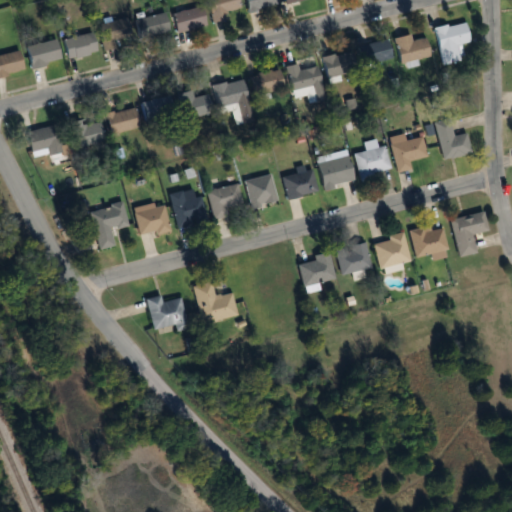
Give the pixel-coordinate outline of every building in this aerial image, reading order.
[(202,0),(208,19),(238,10),(235,0),(202,0)] [(275,5),(273,0),(241,0),(245,12),(275,5)] [(197,6),(167,14),(172,33),(202,25),(197,6)] [(166,33),(161,12),(131,20),(136,40),(166,33)] [(99,48),(129,41),(124,18),(94,24),(99,48)] [(465,42),(461,20),(430,27),(438,65),(457,61),(454,44),(465,42)] [(58,41),(65,61),(95,50),(88,31),(58,41)] [(390,38),(397,64),(427,56),(422,38),(408,41),(406,34),(390,38)] [(21,47),(27,68),(58,60),(52,39),(21,47)] [(388,59),(384,39),(353,46),(358,66),(388,59)] [(0,75),(21,71),(16,50),(0,53),(0,75)] [(317,57),(322,78),(352,71),(348,51),(317,57)] [(308,88),(310,101),(320,99),(314,66),(295,70),(294,63),(282,65),(287,92),(308,88)] [(245,77),(251,96),(281,86),(274,67),(245,77)] [(240,78),(210,85),(215,107),(245,101),(240,78)] [(211,114),(207,94),(191,97),(190,90),(174,93),(179,120),(211,114)] [(173,116),(167,94),(137,103),(143,124),(173,116)] [(107,135),(136,127),(131,107),(101,115),(107,135)] [(73,149),(102,140),(96,121),(79,126),(77,119),(65,123),(73,149)] [(438,159),(467,153),(462,133),(449,136),(446,119),(430,122),(438,159)] [(57,152),(54,127),(24,131),(27,156),(57,152)] [(423,157),(419,136),(401,140),(400,134),(386,137),(393,172),(407,169),(405,161),(423,157)] [(350,153),(356,182),(372,179),(370,172),(387,168),(382,146),(350,153)] [(312,165),(320,188),(350,178),(343,155),(312,165)] [(284,200),(314,190),(307,169),(278,178),(284,200)] [(274,202),(267,175),(241,181),(247,209),(274,202)] [(203,192),(212,220),(224,216),(222,208),(240,203),(234,183),(203,192)] [(173,229),(204,223),(199,197),(182,200),(180,191),(166,193),(173,229)] [(111,246),(107,229),(125,225),(120,203),(86,210),(95,250),(111,246)] [(166,231),(164,207),(132,210),(134,234),(166,231)] [(453,257),(471,253),(467,234),(482,231),(478,212),(445,219),(453,257)] [(443,250),(438,225),(405,232),(410,257),(443,250)] [(375,268),(405,261),(399,234),(369,241),(375,268)] [(368,267),(361,242),(346,246),(347,251),(332,255),(337,275),(368,267)] [(326,252),(310,255),(311,261),(294,264),(298,287),(331,280),(326,252)] [(232,315),(228,293),(210,297),(207,282),(189,286),(197,323),(232,315)] [(147,330),(169,326),(170,331),(183,329),(177,299),(157,302),(156,296),(142,299),(147,330)]
